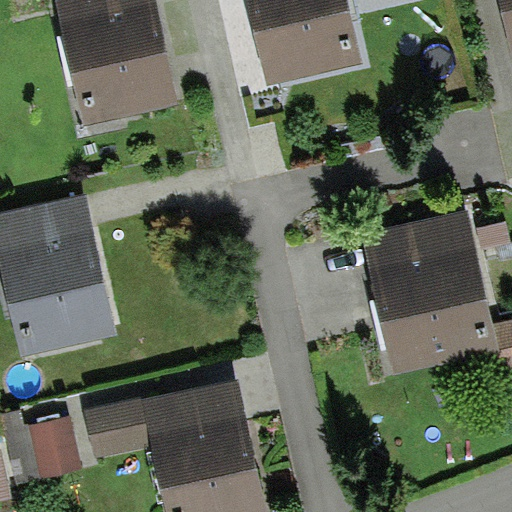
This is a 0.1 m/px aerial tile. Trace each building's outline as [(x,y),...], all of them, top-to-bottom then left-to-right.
[(159,0),(61,0),(84,111),(179,92),(159,0)] [(358,0),(318,0),(262,9),(275,92),(370,77),(358,0)] [(86,186),(0,203),(0,236),(23,345),(115,326),(86,186)] [(472,221),(372,241),(398,370),(498,350),(472,221)] [(87,403),(97,451),(158,438),(173,511),(269,511),(240,372),(87,403)] [(71,410),(32,418),(43,469),(82,460),(71,410)] [(0,511),(0,499),(15,496),(3,444),(0,444),(0,511)]
